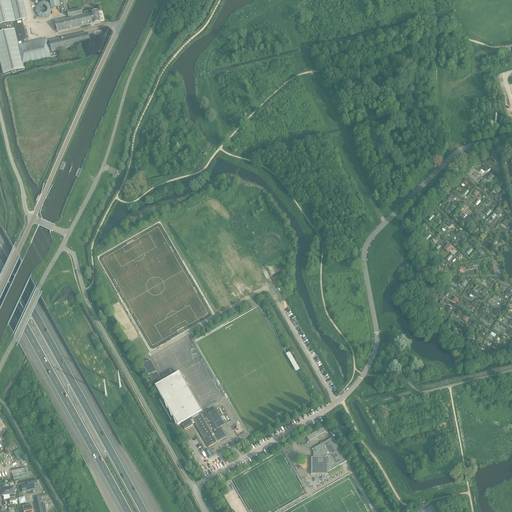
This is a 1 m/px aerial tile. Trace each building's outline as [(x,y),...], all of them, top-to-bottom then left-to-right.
[(0,0),(0,61),(3,74),(24,69),(24,68),(23,65),(51,58),(57,56),(56,51),(90,43),(89,40),(89,39),(88,36),(88,35),(87,33),(50,42),(47,42),(47,40),(25,45),(24,41),(27,40),(22,21),(26,20),(20,0),(0,0)] [(59,0),(62,13),(68,12),(65,0),(59,0)] [(71,19),(55,23),(58,33),(80,28),(89,25),(91,27),(92,26),(94,24),(95,24),(97,23),(100,23),(100,19),(100,18),(99,17),(99,16),(98,12),(97,12),(95,13),(92,13),(92,14),(92,13),(91,13),(89,12),(84,13),(85,15),(82,16),(82,14),(81,9),(80,10),(68,12),(69,17),(70,17),(71,19)] [(150,361),(142,364),(144,369),(146,374),(147,373),(149,378),(151,382),(152,382),(151,382),(152,382),(156,381),(160,379),(161,379),(150,361)] [(190,387),(184,381),(185,380),(179,373),(158,385),(156,381),(152,382),(154,388),(155,387),(162,399),(159,400),(171,421),(174,420),(176,426),(177,425),(182,423),(182,425),(184,430),(193,425),(192,424),(194,423),(192,419),(200,415),(202,414),(202,413),(201,412),(202,412),(188,388),(190,387)] [(200,415),(192,419),(194,423),(208,447),(210,446),(216,443),(216,442),(217,441),(218,442),(226,437),(220,427),(225,424),(216,408),(211,411),(210,409),(202,413),(202,414),(200,415)] [(323,428),(307,437),(309,442),(325,432),(323,428)] [(322,475),(327,475),(328,475),(327,475),(327,473),(346,462),(333,438),(325,442),(320,442),(320,445),(312,450),(314,454),(313,454),(314,454),(314,458),(313,458),(311,458),(311,464),(310,464),(311,464),(311,469),(310,469),(316,469),(316,475),(322,475)] [(14,480),(28,476),(26,467),(12,471),(14,480)] [(36,490),(34,484),(38,484),(37,480),(27,483),(27,486),(22,487),(23,493),(36,490)] [(15,497),(14,495),(15,495),(14,487),(1,489),(2,496),(10,495),(10,498),(15,497)] [(46,511),(46,509),(45,505),(42,506),(40,497),(35,498),(37,505),(35,505),(36,511),(46,511)]
